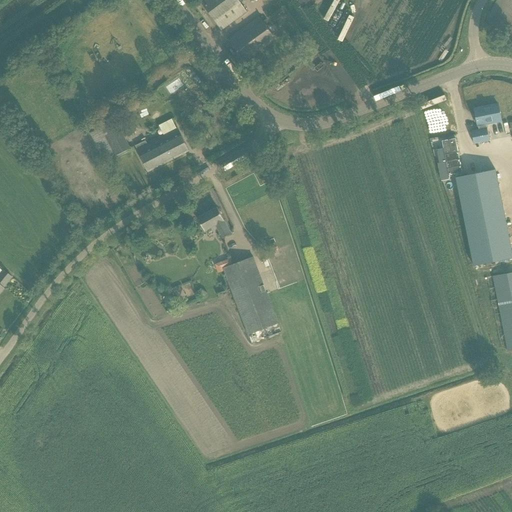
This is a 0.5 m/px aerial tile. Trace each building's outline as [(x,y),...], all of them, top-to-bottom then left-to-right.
[(247,11),(238,0),(199,0),(221,30),(247,11)] [(275,10),(287,1),(286,0),(270,0),(269,1),(275,10)] [(274,36),(268,28),(259,16),(228,39),(242,59),(274,36)] [(336,79),(343,75),(326,42),(318,46),(336,79)] [(199,100),(193,104),(196,110),(202,106),(199,100)] [(449,134),(439,102),(419,108),(431,148),(440,145),(438,138),(449,134)] [(471,131),(473,141),(474,144),(489,141),(485,124),(501,121),(499,114),(498,104),(497,104),(497,105),(485,108),(484,106),(474,108),(479,130),(471,131)] [(170,110),(156,118),(161,127),(176,119),(170,110)] [(130,149),(117,120),(90,134),(104,161),(130,149)] [(136,148),(144,163),(148,172),(189,151),(185,142),(177,128),(163,135),(160,128),(147,134),(145,141),(136,146),(137,148),(136,148)] [(445,171),(458,168),(453,147),(432,152),(435,163),(442,162),(445,171)] [(262,182),(274,176),(270,169),(258,175),(262,182)] [(455,177),(473,266),(511,258),(511,250),(496,169),(463,176),(455,177)] [(253,225),(264,219),(273,215),(269,207),(262,211),(258,204),(242,213),(246,220),(250,218),(253,225)] [(216,225),(223,238),(231,233),(224,220),(217,207),(197,218),(204,231),(216,225)] [(275,243),(265,246),(268,253),(277,249),(275,243)] [(223,268),(226,277),(248,334),(278,323),(256,266),(253,257),(223,268)] [(0,292),(4,288),(3,287),(11,277),(4,271),(3,270),(0,274),(0,292)] [(507,351),(511,350),(511,272),(492,276),(507,351)] [(347,392),(349,400),(359,396),(357,388),(347,392)]
